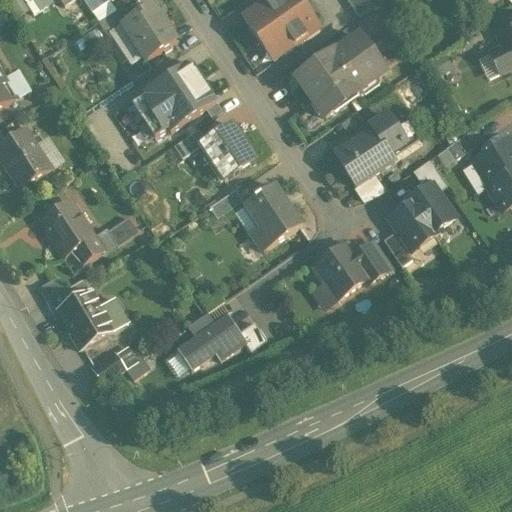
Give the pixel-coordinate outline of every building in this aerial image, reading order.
[(57,0),(64,11),(81,0),(105,0),(109,5),(117,0),(57,0)] [(258,44),(305,11),(297,0),(273,0),(251,16),(256,24),(248,29),(258,44)] [(373,0),(344,0),(359,20),(377,7),(373,0)] [(500,0),(477,0),(484,9),(480,12),(481,13),(500,0)] [(511,7),(503,14),(508,23),(511,19),(511,7)] [(152,8),(132,21),(133,23),(124,28),(148,64),(177,45),(152,8)] [(124,9),(98,25),(108,39),(124,28),(133,23),(132,21),(124,9)] [(305,11),(258,44),(268,58),(276,52),(282,60),(320,33),(305,11)] [(511,25),(497,33),(498,34),(499,33),(507,50),(491,58),(500,77),(511,71),(511,25)] [(401,30),(369,52),(384,74),(414,53),(401,30)] [(361,40),(336,57),(334,54),(297,80),(313,103),(312,108),(318,118),(323,119),(325,121),(362,95),(360,93),(385,75),(384,74),(369,52),(361,40)] [(145,99),(171,138),(217,106),(191,68),(145,99)] [(0,77),(0,111),(15,102),(0,77)] [(388,118),(370,129),(376,138),(390,158),(407,147),(388,118)] [(240,142),(232,131),(234,130),(233,128),(207,145),(202,148),(203,149),(226,186),(257,166),(241,141),(240,142)] [(5,146),(0,148),(0,163),(4,170),(6,169),(20,192),(19,192),(20,194),(51,174),(24,133),(5,146)] [(199,133),(174,150),(182,163),(203,149),(202,148),(207,145),(199,133)] [(469,136),(446,152),(454,165),(478,150),(469,136)] [(376,138),(338,163),(356,190),(374,179),(394,165),(390,158),(376,138)] [(511,146),(510,144),(498,152),(496,149),(485,156),(487,158),(474,166),(489,189),(487,190),(487,191),(511,175),(511,146)] [(447,190),(436,174),(425,181),(431,190),(432,189),(437,197),(447,190)] [(511,175),(487,191),(502,215),(511,208),(511,175)] [(374,179),(356,190),(366,205),(376,201),(385,195),(374,179)] [(262,198),(257,201),(257,203),(246,210),(247,211),(248,211),(263,232),(253,239),(265,256),(304,229),(303,228),(302,228),(276,191),(278,190),(277,189),(263,199),(262,198)] [(437,197),(432,189),(431,190),(415,200),(414,199),(408,203),(434,240),(440,235),(438,233),(455,222),(437,197)] [(237,194),(210,211),(218,223),(245,205),(237,194)] [(434,240),(408,203),(403,207),(406,211),(390,223),(409,251),(412,255),(434,240)] [(104,256),(70,206),(41,226),(65,261),(73,256),(83,270),(104,256)] [(128,221),(108,235),(117,249),(138,235),(128,221)] [(371,247),(354,259),(369,282),(364,285),(366,289),(389,273),(371,247)] [(347,248),(314,271),(337,304),(364,285),(369,282),(354,259),(347,248)] [(409,251),(395,261),(402,271),(412,264),(408,258),(412,255),(409,251)] [(58,280),(38,292),(46,306),(66,294),(58,280)] [(66,294),(46,306),(53,317),(60,313),(59,313),(89,294),(83,284),(66,294)] [(114,335),(89,294),(59,313),(60,313),(73,336),(71,337),(81,354),(114,335)] [(207,317),(188,331),(195,341),(215,328),(207,317)] [(195,341),(177,354),(191,375),(215,358),(220,366),(247,347),(228,319),(215,328),(195,341)] [(115,357),(92,373),(103,390),(126,374),(115,357)]
